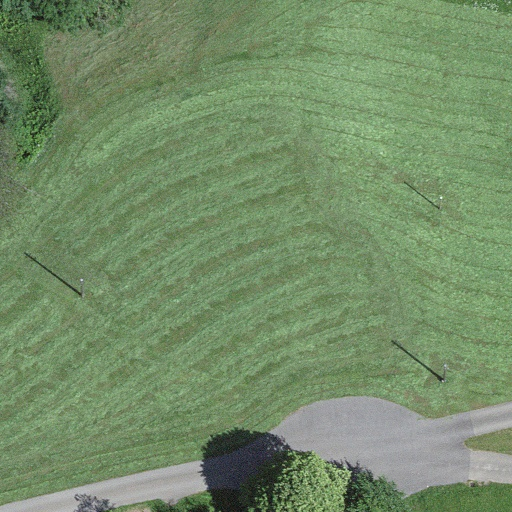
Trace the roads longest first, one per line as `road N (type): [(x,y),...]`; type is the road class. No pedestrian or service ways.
road 1 (track): [(46,511),(358,445)]
road 2 (track): [(358,445),(511,468)]
